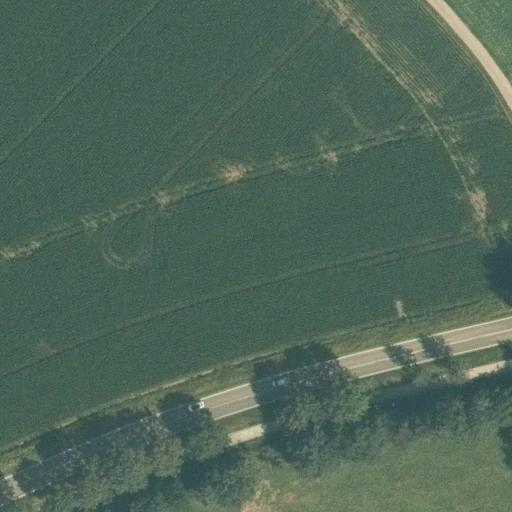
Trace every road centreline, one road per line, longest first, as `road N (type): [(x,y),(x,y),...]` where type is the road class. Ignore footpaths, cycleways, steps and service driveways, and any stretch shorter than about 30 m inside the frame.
road 1 (secondary): [(0,489),(211,406),(511,322)]
road 2 (track): [(511,105),(483,58),(428,0)]
